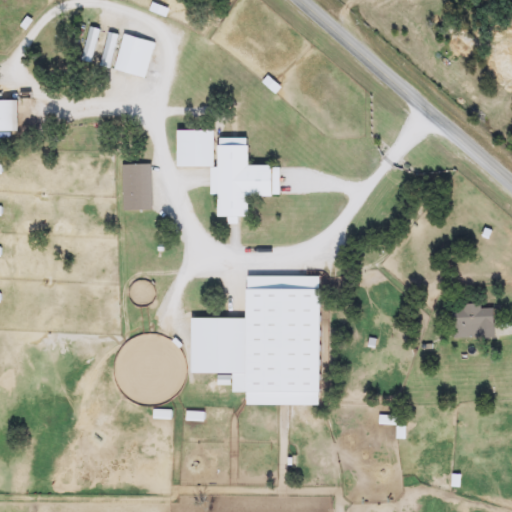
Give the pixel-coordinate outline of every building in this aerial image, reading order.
[(155,42),(147,78),(105,69),(113,33),(122,36),(122,35),(155,42)] [(0,101),(18,101),(18,132),(0,132),(0,101)] [(177,167),(177,131),(215,132),(215,139),(249,139),(248,165),(279,165),(279,196),(248,196),(248,216),(238,216),(238,223),(228,223),(228,216),(217,216),(217,195),(210,195),(210,167),(177,167)] [(122,210),(122,164),(151,164),(151,210),(122,210)] [(232,374),(191,374),(191,318),(246,318),(246,276),(320,276),(320,405),(246,405),(246,392),(232,392),(232,374)] [(494,305),(494,338),(453,338),(453,306),(494,305)]
